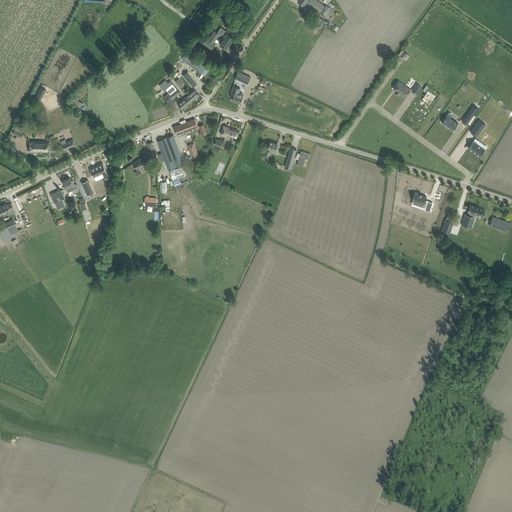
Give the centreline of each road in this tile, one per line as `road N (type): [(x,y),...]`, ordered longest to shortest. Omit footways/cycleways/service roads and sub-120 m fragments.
road 1 (unclassified): [(511,202),(202,109)]
road 2 (unclassified): [(43,176),(202,109)]
road 3 (unclassified): [(202,109),(278,0)]
